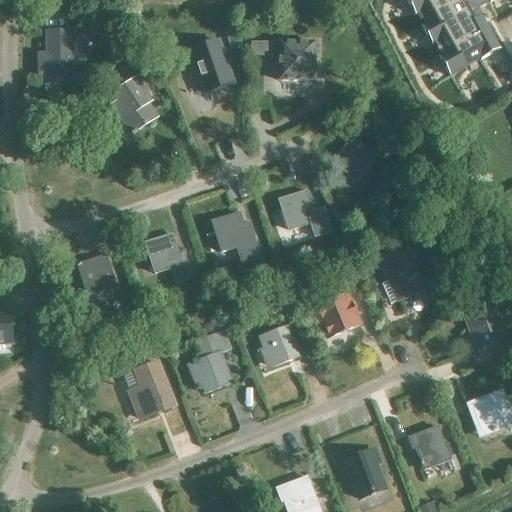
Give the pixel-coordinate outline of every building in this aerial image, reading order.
[(406,0),(450,77),(499,49),(476,10),(493,0),(406,0)] [(46,77),(71,77),(70,32),(45,33),(46,77)] [(234,37),(227,40),(230,50),(238,48),(234,37)] [(219,43),(190,52),(204,95),(233,86),(219,43)] [(314,44),(278,44),(278,82),(314,82),(314,44)] [(135,79),(111,95),(117,102),(111,106),(132,137),(137,134),(136,132),(156,118),(144,100),(147,98),(135,79)] [(360,181),(376,158),(350,140),(334,163),(360,181)] [(306,192),(280,201),(290,231),(310,224),(315,238),(331,233),(323,209),(313,212),(306,192)] [(211,223),(221,253),(237,248),(242,263),(260,258),(249,226),(243,228),(239,214),(211,223)] [(155,275),(168,270),(173,285),(191,280),(182,255),(178,256),(171,235),(145,244),(155,275)] [(403,301),(424,291),(406,249),(380,260),(390,282),(394,280),(403,301)] [(88,296),(116,287),(106,257),(78,265),(88,296)] [(348,296),(315,310),(328,340),(361,326),(348,296)] [(481,350),(508,340),(497,310),(466,321),(471,333),(474,331),(481,350)] [(0,346),(11,346),(9,313),(0,313),(0,346)] [(273,367),(299,357),(287,327),(259,339),(263,349),(265,349),(273,367)] [(192,364),(200,384),(204,394),(225,386),(222,379),(229,376),(220,354),(229,351),(222,333),(196,343),(203,360),(192,364)] [(141,389),(129,394),(139,420),(174,407),(157,365),(135,374),(141,389)] [(474,404),(485,435),(510,425),(511,431),(511,413),(508,415),(501,394),(474,404)] [(425,434),(411,439),(423,472),(437,467),(438,467),(450,463),(437,429),(425,434)] [(380,464),(376,453),(342,466),(347,477),(351,476),(360,501),(386,491),(377,466),(380,464)] [(288,511),(313,511),(319,510),(307,479),(296,483),(296,485),(277,492),(282,503),(284,502),(288,511)]
